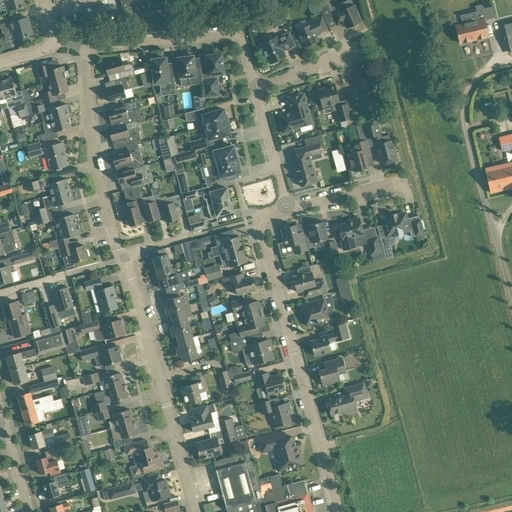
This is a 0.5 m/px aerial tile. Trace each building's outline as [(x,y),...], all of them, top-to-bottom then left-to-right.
[(23,0),(5,0),(9,10),(25,6),(23,0)] [(120,0),(126,18),(165,7),(162,0),(120,0)] [(304,0),(312,14),(321,10),(320,8),(316,0),(315,0),(304,0)] [(460,43),(488,36),(484,20),(497,17),(493,2),(476,6),(479,20),(456,26),(460,43)] [(331,12),(333,17),(337,26),(345,23),(347,28),(350,26),(352,28),(358,25),(358,23),(362,21),(354,5),(342,10),(341,8),(331,12)] [(269,15),(275,27),(286,22),(281,9),(269,15)] [(0,28),(2,28),(3,33),(13,30),(16,39),(33,34),(28,17),(7,23),(7,24),(1,25),(0,21),(0,28)] [(302,46),(305,46),(305,47),(319,41),(316,35),(328,29),(322,17),(310,22),(310,24),(297,30),(302,40),(301,42),(302,46)] [(283,51),(295,45),(289,32),(277,38),(277,37),(261,44),(270,64),(272,63),(274,64),(279,62),(279,59),(286,56),(283,51)] [(202,73),(203,83),(205,98),(220,96),(218,77),(215,77),(215,74),(224,73),(222,54),(207,56),(209,72),(202,73)] [(191,85),(203,83),(202,73),(201,66),(195,67),(194,56),(178,58),(180,78),(191,76),(191,80),(191,85)] [(175,87),(174,71),(167,71),(166,58),(162,58),(162,57),(155,57),(155,59),(152,59),(155,83),(160,83),(161,89),(175,87)] [(125,77),(135,74),(148,71),(147,66),(134,70),(132,62),(123,65),(122,58),(104,63),(108,75),(119,72),(121,78),(125,77)] [(48,83),(67,78),(64,66),(50,69),(49,64),(37,67),(40,77),(40,78),(48,76),(50,83),(48,83)] [(348,91),(350,101),(351,104),(363,100),(363,102),(378,98),(372,75),(357,79),(360,89),(356,90),(356,89),(348,91)] [(125,77),(121,78),(114,80),(116,87),(106,89),(108,95),(107,96),(108,99),(109,100),(109,101),(126,96),(124,90),(129,88),(125,77)] [(12,78),(1,82),(6,99),(8,108),(17,106),(20,118),(29,115),(27,109),(26,103),(20,105),(12,78)] [(34,101),(35,106),(43,104),(45,103),(47,103),(56,100),(55,95),(69,91),(65,79),(67,78),(48,83),(40,86),(44,99),(41,100),(41,99),(34,101)] [(6,99),(1,82),(0,81),(0,128),(2,128),(2,118),(4,117),(2,110),(8,108),(6,99)] [(319,97),(321,98),(323,106),(335,103),(340,122),(352,118),(347,100),(340,102),(338,95),(335,85),(319,90),(319,91),(317,93),(319,97)] [(289,98),(293,112),(281,116),(284,124),(282,125),(284,133),(290,131),(290,129),(311,123),(306,104),(303,94),(289,98)] [(193,96),(195,109),(205,107),(204,95),(193,96)] [(123,118),(124,124),(124,125),(126,124),(136,122),(145,120),(144,115),(139,116),(137,109),(140,108),(138,100),(123,104),(123,106),(108,110),(108,111),(107,112),(108,115),(110,116),(111,121),(123,118)] [(35,106),(27,109),(29,115),(33,114),(45,111),(43,104),(35,106)] [(50,120),(50,121),(70,115),(67,104),(49,109),(52,120),(50,120)] [(172,108),(164,109),(165,117),(173,116),(172,108)] [(204,119),(206,127),(229,121),(227,114),(225,115),(224,109),(213,111),(213,109),(205,110),(204,108),(185,113),(187,121),(204,119)] [(70,115),(50,121),(53,132),(71,127),(68,116),(70,115)] [(376,120),(363,123),(367,138),(374,136),(376,145),(378,152),(379,152),(383,164),(397,160),(394,150),(391,141),(390,141),(389,135),(381,137),(376,120)] [(229,121),(206,127),(209,139),(231,134),(229,128),(231,128),(229,121)] [(354,143),(354,145),(347,147),(354,172),(368,168),(365,157),(372,155),(369,145),(367,138),(363,123),(356,125),(361,141),(354,143)] [(124,125),(124,124),(109,128),(109,130),(109,131),(109,134),(111,134),(112,140),(125,137),(126,143),(141,139),(138,128),(128,130),(126,124),(124,125)] [(24,133),(18,135),(20,143),(26,141),(24,133)] [(41,135),(43,142),(49,140),(47,133),(41,135)] [(511,134),(499,138),(502,150),(511,148),(511,134)] [(321,135),(304,140),(306,147),(308,146),(310,155),(315,154),(322,152),(320,146),(324,145),(321,135)] [(205,138),(189,142),(191,150),(195,149),(207,146),(205,138)] [(165,139),(159,140),(162,150),(168,148),(165,139)] [(66,159),(65,158),(63,152),(65,152),(63,142),(41,148),(40,142),(27,146),(30,157),(47,153),(52,170),(67,166),(67,164),(68,164),(66,159)] [(208,161),(209,165),(239,157),(237,149),(235,150),(234,146),(214,151),(211,152),(213,158),(208,161)] [(191,150),(176,155),(177,161),(197,156),(195,149),(191,150)] [(112,155),(112,156),(111,157),(112,160),(114,161),(115,166),(127,163),(128,169),(144,165),(141,153),(131,156),(129,150),(112,155)] [(340,150),(333,152),(335,162),(343,160),(340,150)] [(299,164),(294,165),(296,173),(297,172),(301,186),(317,182),(315,172),(314,169),(313,169),(310,161),(309,161),(307,156),(307,155),(297,158),(299,164)] [(239,157),(209,165),(212,176),(209,177),(211,184),(226,180),(225,176),(241,172),(239,166),(241,166),(239,157)] [(511,162),(486,168),(491,193),(511,187),(511,162)] [(181,163),(174,164),(176,174),(184,172),(181,163)] [(145,184),(143,175),(147,174),(145,165),(144,165),(128,169),(117,172),(117,174),(116,175),(117,178),(118,178),(120,184),(132,181),(133,187),(139,186),(145,184)] [(0,195),(13,192),(7,172),(1,174),(4,186),(0,187),(0,195)] [(177,174),(182,194),(189,192),(184,172),(177,174)] [(50,189),(52,195),(70,190),(66,179),(42,185),(44,191),(50,189)] [(40,188),(38,180),(26,184),(29,191),(40,188)] [(133,187),(132,188),(135,200),(124,203),(130,226),(132,226),(133,227),(136,226),(136,225),(142,223),(139,212),(145,210),(143,204),(144,204),(142,199),(142,198),(139,186),(133,187)] [(212,197),(214,204),(233,199),(231,193),(229,194),(227,187),(203,194),(204,199),(212,197)] [(148,197),(142,199),(144,204),(143,204),(145,210),(148,221),(149,221),(150,222),(153,221),(154,220),(160,218),(156,207),(162,205),(163,205),(161,200),(160,193),(159,189),(151,191),(153,195),(148,197)] [(189,192),(182,194),(184,200),(199,196),(197,189),(189,192)] [(34,210),(36,218),(48,215),(46,208),(48,207),(49,208),(73,202),(70,190),(52,195),(43,198),(45,207),(34,210)] [(167,198),(161,200),(163,205),(162,205),(167,222),(169,222),(170,223),(173,222),(173,221),(179,219),(175,208),(182,206),(179,194),(169,197),(167,197),(167,198)] [(233,199),(214,204),(208,205),(211,219),(218,217),(218,215),(234,211),(232,205),(234,204),(233,199)] [(51,226),(52,230),(79,223),(77,223),(74,213),(55,219),(56,225),(51,226)] [(382,219),(385,229),(386,234),(380,235),(386,258),(393,256),(388,236),(394,235),(395,235),(395,236),(396,237),(397,237),(398,238),(399,237),(400,237),(401,237),(402,236),(402,235),(403,234),(403,233),(403,232),(410,230),(412,237),(417,235),(418,239),(425,237),(419,215),(407,219),(406,213),(397,215),(396,213),(390,215),(391,217),(382,219)] [(48,215),(36,218),(38,225),(49,221),(48,215)] [(344,250),(368,243),(371,254),(382,252),(378,236),(365,240),(359,218),(348,221),(349,222),(339,225),(343,241),(341,241),(344,250)] [(190,224),(192,232),(208,228),(206,220),(190,224)] [(308,226),(310,233),(305,235),(308,248),(315,247),(314,243),(324,240),(328,256),(338,253),(334,237),(328,239),(324,221),(308,226)] [(0,233),(11,230),(8,222),(0,224),(0,233)] [(52,248),(59,245),(70,243),(68,237),(81,233),(79,223),(52,230),(52,231),(59,229),(62,239),(50,242),(52,248)] [(283,227),(283,228),(281,229),(283,237),(282,238),(285,247),(292,245),(295,254),(309,250),(308,248),(305,235),(298,237),(295,225),(288,227),(288,226),(283,227)] [(0,254),(4,253),(14,250),(12,243),(15,242),(12,230),(7,232),(0,233),(0,254)] [(220,255),(226,253),(244,249),(243,244),(242,244),(240,236),(216,242),(220,255)] [(203,238),(197,240),(199,248),(205,247),(203,238)] [(188,242),(192,257),(193,260),(195,259),(197,268),(198,268),(204,266),(201,255),(196,239),(188,242)] [(70,243),(59,245),(62,257),(70,254),(72,263),(88,258),(85,245),(72,248),(71,242),(70,243)] [(186,258),(186,261),(193,260),(192,257),(188,242),(181,243),(186,258)] [(244,249),(226,253),(230,267),(247,262),(245,254),(244,249)] [(14,256),(16,264),(33,259),(30,252),(14,256)] [(154,262),(156,268),(170,264),(167,253),(150,258),(151,263),(154,262)] [(0,267),(0,283),(13,280),(14,281),(18,280),(19,278),(17,271),(15,271),(14,264),(0,267)] [(154,274),(155,279),(177,273),(175,268),(172,269),(170,264),(156,268),(158,273),(154,274)] [(205,268),(208,281),(222,277),(219,264),(205,268)] [(177,273),(155,279),(157,284),(160,283),(162,289),(183,282),(181,272),(177,273)] [(312,272),(303,274),(293,277),(297,292),(303,290),(305,298),(327,292),(324,281),(315,284),(312,272)] [(243,273),(233,275),(222,278),(224,285),(234,282),(237,294),(255,289),(252,277),(242,280),(240,274),(243,273)] [(85,282),(87,289),(87,290),(94,288),(101,312),(117,308),(114,297),(116,297),(113,286),(102,289),(101,286),(102,286),(100,278),(85,282)] [(205,278),(198,280),(198,279),(186,282),(187,288),(200,285),(207,283),(205,278)] [(345,278),(336,281),(339,291),(350,288),(346,278),(345,278)] [(56,304),(45,307),(50,326),(60,323),(58,317),(61,316),(60,311),(74,307),(69,287),(53,291),(56,304)] [(350,288),(339,291),(342,303),(351,300),(353,300),(352,299),(350,288)] [(179,290),(167,294),(168,299),(176,297),(180,296),(179,290)] [(322,295),(323,299),(304,304),(307,315),(304,316),(307,325),(318,322),(318,319),(329,316),(329,315),(332,312),(334,308),(334,303),(331,293),(322,295)] [(165,306),(166,311),(184,306),(181,295),(180,296),(176,297),(168,299),(167,299),(168,305),(165,306)] [(36,302),(36,300),(35,296),(23,300),(25,305),(36,302)] [(216,296),(207,301),(210,307),(219,302),(216,296)] [(235,320),(264,312),(262,306),(260,306),(258,300),(249,303),(247,297),(231,301),(234,312),(233,312),(235,320)] [(207,300),(200,302),(202,309),(209,307),(207,300)] [(3,305),(7,319),(10,318),(15,337),(31,333),(26,314),(21,316),(17,301),(3,305)] [(171,315),(172,320),(187,316),(184,306),(166,311),(168,316),(171,315)] [(264,312),(235,320),(238,327),(241,338),(250,335),(257,333),(255,327),(265,325),(263,319),(265,318),(264,312)] [(171,327),(172,331),(190,326),(187,316),(172,320),(174,326),(171,327)] [(122,319),(105,324),(99,326),(98,321),(80,325),(82,333),(93,330),(96,339),(98,341),(114,336),(124,334),(122,325),(124,324),(122,319)] [(209,321),(203,323),(205,330),(212,329),(209,321)] [(313,353),(314,353),(315,356),(331,351),(329,341),(336,339),(336,341),(349,337),(345,323),(332,327),(334,334),(327,336),(327,335),(318,338),(318,339),(311,341),(313,348),(312,349),(313,353)] [(177,335),(178,341),(193,337),(190,326),(172,331),(173,336),(177,335)] [(71,328),(52,333),(57,349),(66,346),(66,344),(74,342),(71,328)] [(7,356),(11,370),(24,366),(22,359),(38,355),(38,354),(57,349),(52,333),(33,338),(36,348),(20,353),(20,352),(7,356)] [(250,335),(241,338),(233,340),(229,341),(232,350),(233,352),(234,352),(235,352),(240,351),(250,348),(254,363),(273,358),(270,346),(272,346),(270,339),(252,344),(250,335)] [(176,347),(178,352),(195,347),(193,337),(178,341),(180,346),(176,347)] [(117,346),(108,349),(100,351),(97,352),(96,346),(80,351),(83,361),(99,356),(99,355),(101,355),(104,365),(112,363),(122,360),(117,346)] [(195,347),(178,352),(179,357),(182,356),(184,361),(198,358),(195,347)] [(342,358),(339,359),(329,361),(331,368),(319,371),(323,385),(333,383),(340,381),(338,374),(346,372),(342,358)] [(24,366),(11,370),(15,384),(28,380),(36,378),(34,371),(26,373),(24,366)] [(57,378),(54,366),(42,370),(45,382),(48,381),(57,378)] [(228,370),(227,371),(219,373),(223,388),(231,386),(228,377),(233,376),(235,384),(251,379),(249,371),(243,373),(241,367),(238,367),(236,366),(230,368),(228,370)] [(103,377),(107,390),(125,385),(125,384),(124,385),(120,372),(103,377)] [(83,377),(85,383),(85,385),(100,382),(97,373),(83,377)] [(285,390),(284,387),(285,386),(284,381),(282,381),(281,374),(270,377),(268,373),(259,375),(257,376),(260,388),(266,386),(268,394),(285,390)] [(57,378),(48,381),(50,387),(59,385),(57,378)] [(202,381),(191,385),(181,387),(186,405),(201,400),(199,392),(205,391),(202,381)] [(327,400),(327,401),(326,401),(328,408),(329,408),(331,415),(345,411),(345,412),(355,409),(357,409),(355,401),(368,397),(364,383),(354,386),(344,388),(346,395),(327,400)] [(125,385),(107,390),(102,391),(103,398),(110,396),(112,402),(129,397),(125,385)] [(67,386),(59,389),(62,399),(70,397),(67,386)] [(18,396),(22,410),(35,407),(41,405),(46,404),(61,400),(60,393),(33,401),(30,392),(18,396)] [(291,414),(290,410),(288,402),(273,407),(271,399),(259,402),(262,414),(270,411),(274,427),(282,425),(292,422),(290,415),(291,414)] [(63,406),(61,400),(46,404),(48,410),(63,406)] [(93,414),(97,413),(108,410),(105,401),(91,405),(93,414)] [(213,403),(202,406),(192,409),(194,416),(190,417),(194,431),(215,426),(211,412),(215,411),(213,403)] [(35,407),(22,410),(26,425),(45,419),(41,405),(35,407)] [(74,409),(67,410),(69,418),(76,416),(74,409)] [(109,422),(111,428),(117,426),(136,421),(135,421),(134,421),(130,409),(113,414),(115,420),(109,422)] [(108,410),(97,413),(99,421),(110,418),(108,410)] [(220,422),(222,430),(242,425),(240,417),(232,420),(232,418),(220,422)] [(117,426),(111,428),(114,441),(113,441),(115,447),(121,445),(120,439),(139,434),(136,421),(117,426)] [(242,425),(222,430),(225,443),(246,437),(242,425)] [(41,432),(39,432),(29,435),(33,449),(43,446),(45,445),(43,438),(53,435),(51,429),(41,432)] [(54,438),(57,448),(73,443),(70,433),(54,438)] [(276,434),(266,437),(259,439),(263,452),(278,448),(281,459),(276,460),(279,471),(286,469),(285,467),(293,465),(293,467),(295,467),(295,466),(303,464),(298,445),(295,446),(293,437),(275,441),(273,436),(276,435),(276,434)] [(217,438),(206,441),(197,443),(201,459),(221,453),(217,438)] [(130,467),(133,479),(144,476),(143,473),(153,470),(163,468),(160,456),(158,456),(157,452),(154,452),(153,448),(152,449),(152,447),(150,447),(149,447),(147,440),(125,446),(127,454),(133,452),(136,464),(136,465),(130,467)] [(47,457),(46,457),(37,460),(41,474),(50,471),(52,475),(60,472),(57,461),(61,460),(58,447),(57,448),(45,451),(47,457)] [(111,448),(104,451),(107,459),(115,457),(111,448)] [(214,461),(227,511),(267,511),(262,492),(258,479),(250,452),(214,461)] [(89,468),(79,471),(81,479),(91,476),(89,468)] [(55,481),(53,482),(44,485),(48,498),(60,495),(58,488),(69,484),(66,473),(54,476),(55,481)] [(158,475),(149,477),(142,479),(145,491),(150,490),(153,501),(170,496),(166,480),(160,481),(158,475)] [(270,476),(258,479),(262,492),(273,489),(270,476)] [(278,506),(278,510),(279,511),(313,511),(308,492),(307,492),(304,480),(287,485),(290,496),(283,498),(285,505),(278,506)] [(107,489),(110,500),(136,493),(133,483),(107,489)] [(177,501),(168,503),(164,504),(165,511),(166,511),(170,511),(180,508),(177,501)] [(62,505),(60,505),(51,508),(51,511),(63,511),(64,510),(70,508),(69,503),(62,505)]
